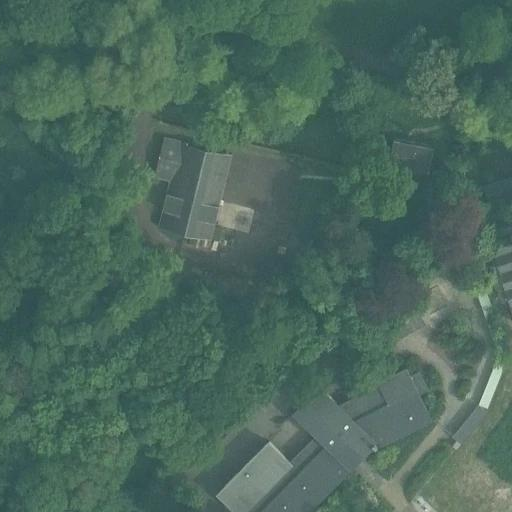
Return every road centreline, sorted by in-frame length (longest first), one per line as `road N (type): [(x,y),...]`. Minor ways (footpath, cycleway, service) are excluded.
road 1 (track): [(164,18),(116,158),(73,239),(0,341)]
road 2 (track): [(164,18),(381,70),(511,57)]
road 3 (track): [(0,15),(164,18)]
